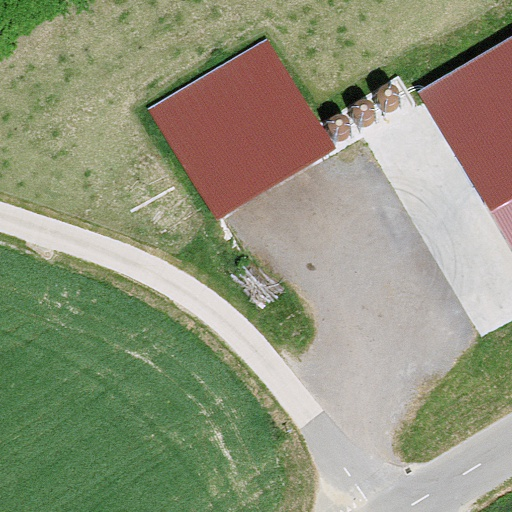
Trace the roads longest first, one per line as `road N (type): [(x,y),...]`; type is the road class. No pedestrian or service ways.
road 1 (track): [(0,213),(159,273),(243,336),(400,511)]
road 2 (unclassified): [(511,448),(410,511)]
